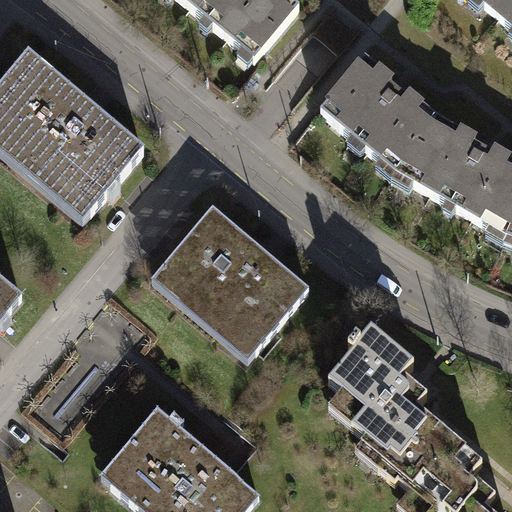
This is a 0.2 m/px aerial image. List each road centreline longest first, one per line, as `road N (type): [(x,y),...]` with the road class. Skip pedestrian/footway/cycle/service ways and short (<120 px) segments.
road 1 (residential): [(222,145),(0,416)]
road 2 (tertiary): [(511,338),(387,276),(222,145)]
road 3 (tertiary): [(222,145),(44,0)]
